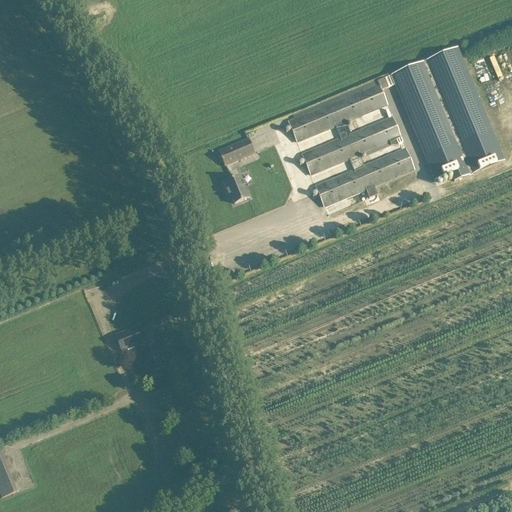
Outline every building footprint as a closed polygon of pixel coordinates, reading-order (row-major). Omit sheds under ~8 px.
[(457,48),(391,76),(435,181),(451,174),(454,182),(503,161),(457,48)] [(294,120),(288,123),(297,143),(335,127),(341,140),(302,156),(310,176),(349,160),(354,172),(315,188),(324,208),(366,190),(369,199),(378,195),(374,186),(414,170),(406,150),(364,167),(359,155),(365,153),(366,156),(391,146),(399,146),(398,145),(403,143),(392,118),(352,135),(346,122),(387,105),(381,91),(388,88),(384,79),(293,117),(294,120)] [(225,167),(254,154),(248,140),(219,152),(225,167)] [(229,190),(231,196),(234,204),(249,198),(240,176),(223,183),(227,191),(229,190)] [(238,240),(207,251),(212,267),(213,266),(215,271),(228,266),(226,259),(241,254),(238,245),(240,245),(238,240)] [(137,363),(142,377),(166,367),(156,345),(148,348),(145,342),(147,341),(141,326),(114,337),(121,352),(137,346),(139,351),(136,352),(140,362),(137,363)] [(16,492),(13,483),(0,452),(0,494),(2,498),(16,492)]
